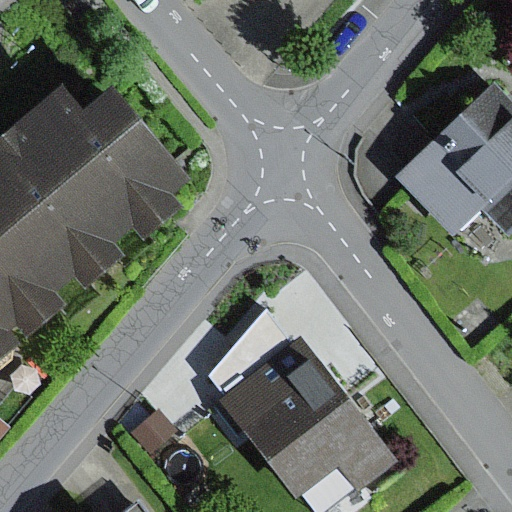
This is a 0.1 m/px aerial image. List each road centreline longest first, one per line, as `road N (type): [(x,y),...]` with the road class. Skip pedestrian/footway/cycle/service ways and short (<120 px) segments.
road 1 (residential): [(0,499),(283,165)]
road 2 (residential): [(283,165),(511,461)]
road 3 (residential): [(283,165),(428,0)]
road 4 (residential): [(146,0),(283,165)]
